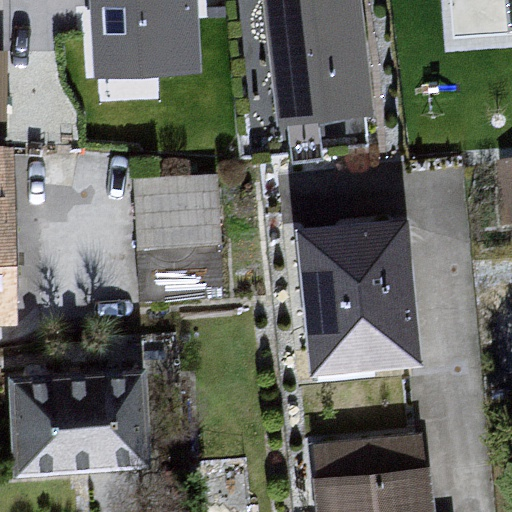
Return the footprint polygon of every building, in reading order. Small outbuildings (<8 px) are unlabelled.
[(195,0),(91,0),(95,77),(199,72),(195,0)] [(349,0),(245,0),(260,118),(360,111),(349,0)] [(511,0),(454,0),(457,36),(511,32),(511,0)] [(7,52),(0,51),(0,326),(19,325),(13,146),(6,146),(7,52)] [(216,182),(127,185),(127,308),(219,306),(216,182)] [(405,214),(294,224),(307,366),(418,356),(405,214)] [(146,369),(6,375),(10,474),(150,468),(146,369)] [(429,511),(420,431),(310,444),(317,511),(429,511)]
